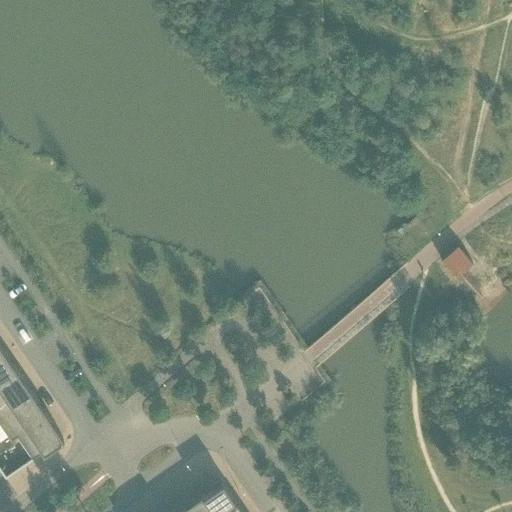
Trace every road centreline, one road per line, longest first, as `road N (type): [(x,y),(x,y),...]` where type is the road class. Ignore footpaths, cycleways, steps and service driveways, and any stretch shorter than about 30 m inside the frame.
road 1 (residential): [(114,426),(0,267)]
road 2 (unclassified): [(309,356),(213,432)]
